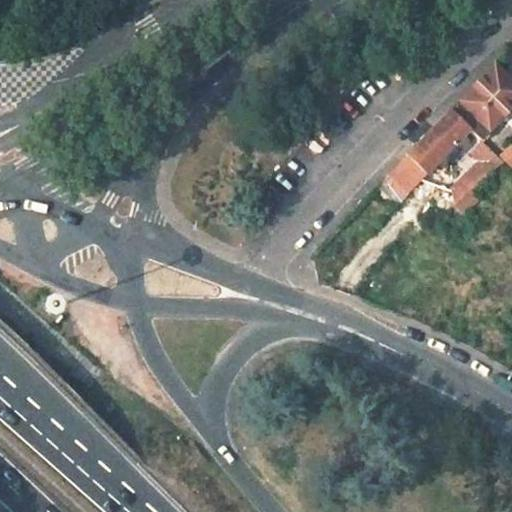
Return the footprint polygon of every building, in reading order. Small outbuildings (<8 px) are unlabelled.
[(511,107),(511,79),(494,62),(449,110),(470,129),(480,139),(482,140),(511,107)] [(470,129),(449,110),(407,155),(427,174),(470,129)] [(482,140),(480,139),(470,149),(480,158),(452,186),(457,207),(504,160),(499,156),(482,140)] [(511,148),(509,146),(499,156),(504,160),(511,167),(511,148)] [(427,174),(407,155),(387,177),(406,196),(427,174)] [(406,196),(387,177),(377,187),(397,205),(406,196)]
